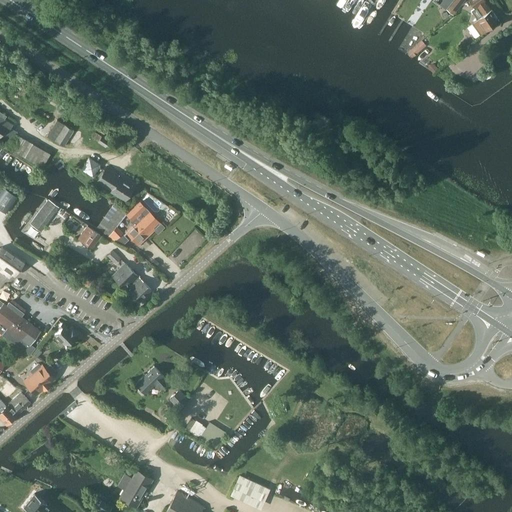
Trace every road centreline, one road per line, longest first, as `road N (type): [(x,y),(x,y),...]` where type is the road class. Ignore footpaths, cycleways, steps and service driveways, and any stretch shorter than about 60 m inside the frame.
road 1 (tertiary): [(0,440),(263,210)]
road 2 (primary): [(211,132),(496,325)]
road 3 (primary): [(511,296),(211,132)]
road 4 (unclassified): [(263,210),(0,37)]
road 5 (primary): [(211,132),(9,0)]
road 6 (unknown): [(80,398),(290,511)]
road 7 (tertiary): [(430,368),(311,247),(263,210)]
